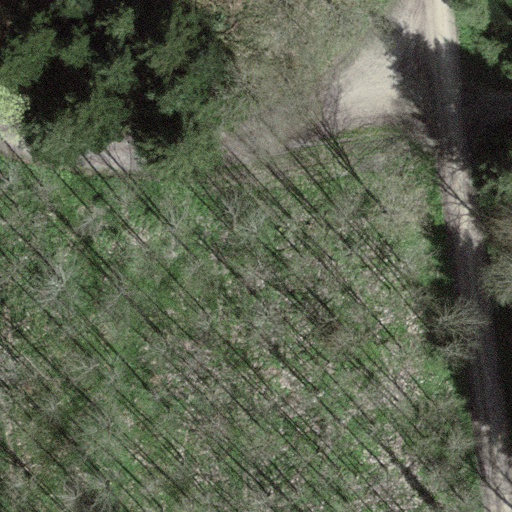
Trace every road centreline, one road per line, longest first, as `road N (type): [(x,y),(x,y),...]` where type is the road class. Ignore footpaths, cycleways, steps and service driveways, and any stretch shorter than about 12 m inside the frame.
road 1 (track): [(502,511),(466,280),(443,0)]
road 2 (track): [(449,67),(293,108),(137,132),(82,135),(0,118)]
